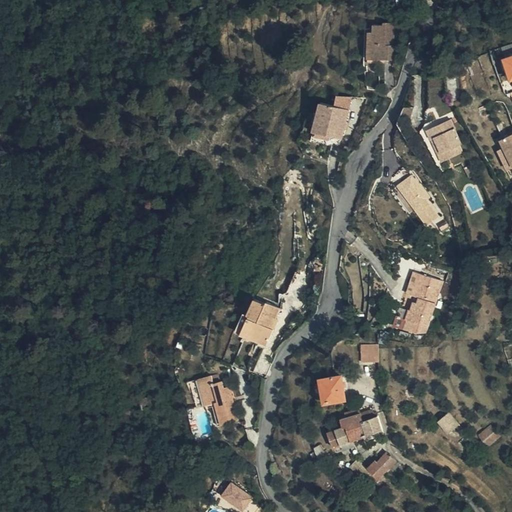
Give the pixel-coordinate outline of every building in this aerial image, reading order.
[(368,28),(368,36),(368,62),(378,62),(389,61),(389,24),(378,25),(378,28),(368,28)] [(368,62),(368,36),(364,36),(364,68),(378,67),(378,62),(368,62)] [(511,40),(505,43),(490,48),(492,53),(493,58),(508,55),(506,48),(511,46),(511,40)] [(493,58),(490,59),(492,66),(495,64),(499,79),(505,77),(511,75),(511,53),(508,55),(493,58)] [(311,124),(338,134),(348,106),(321,96),(311,124)] [(420,125),(426,135),(430,132),(440,148),(444,146),(449,153),(459,147),(454,140),(456,138),(442,113),(420,125)] [(506,146),(511,161),(511,125),(502,131),(506,146)] [(509,166),(511,164),(511,161),(506,146),(502,131),(493,136),(509,166)] [(430,132),(426,135),(441,158),(449,153),(444,146),(440,148),(430,132)] [(474,174),(470,163),(460,166),(464,178),(474,174)] [(442,214),(414,172),(398,182),(427,225),(442,214)] [(406,231),(390,237),(394,246),(410,239),(406,231)] [(402,294),(410,271),(403,269),(396,291),(402,294)] [(431,278),(410,271),(402,294),(404,294),(393,326),(412,332),(431,278)] [(435,281),(445,283),(446,275),(437,272),(435,281)] [(274,300),(261,294),(246,289),(245,288),(237,302),(231,314),(234,316),(231,322),(246,329),(244,333),(255,340),(264,324),(259,321),(264,311),(267,312),(274,300)] [(231,314),(237,302),(231,299),(219,320),(226,323),(231,314)] [(226,323),(244,333),(246,329),(231,322),(234,316),(231,314),(226,323)] [(364,358),(364,352),(365,341),(355,340),(357,357),(364,358)] [(200,387),(207,413),(223,410),(215,373),(209,374),(207,369),(200,370),(198,362),(173,367),(175,377),(177,376),(180,391),(195,388),(200,387)] [(327,373),(309,376),(314,398),(334,395),(330,373),(327,373)] [(401,387),(396,388),(397,396),(408,394),(406,386),(401,387)] [(201,414),(207,413),(200,387),(195,388),(201,414)] [(134,408),(131,398),(124,400),(125,410),(134,408)] [(342,423),(346,434),(354,431),(349,419),(356,416),(351,406),(346,408),(347,410),(327,419),(328,424),(330,428),(335,426),(342,423)] [(438,431),(442,436),(451,430),(439,412),(427,420),(435,434),(438,431)] [(369,425),(364,413),(356,416),(349,419),(354,431),(369,425)] [(324,425),(328,434),(337,431),(339,437),(346,434),(342,423),(335,426),(330,428),(328,424),(324,425)] [(479,433),(490,446),(501,436),(491,423),(479,433)] [(315,429),(321,444),(330,440),(328,434),(324,425),(322,426),(315,429)] [(328,434),(330,440),(339,437),(337,431),(328,434)] [(466,439),(475,448),(482,441),(474,433),(466,439)] [(374,449),(357,464),(364,473),(382,457),(374,449)] [(216,469),(206,481),(226,497),(236,485),(216,469)]
